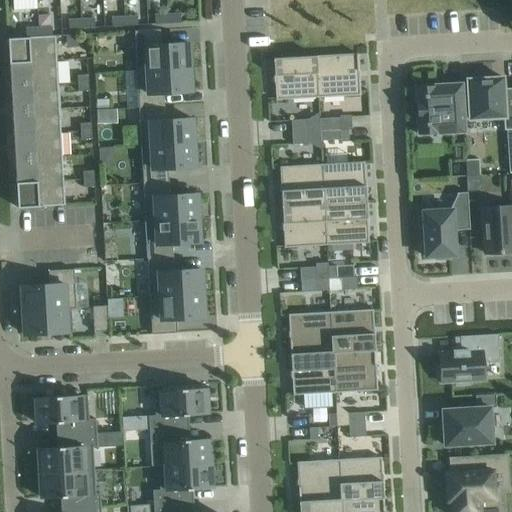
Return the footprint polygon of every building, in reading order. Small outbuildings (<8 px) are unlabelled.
[(180,14),(167,15),(168,24),(181,23),(180,14)] [(155,24),(168,24),(167,15),(155,15),(155,24)] [(125,26),(137,25),(137,16),(124,17),(125,26)] [(124,17),(112,18),(112,27),(125,26),(124,17)] [(82,28),(94,28),(94,19),(81,20),(82,28)] [(69,29),(81,28),(82,28),(81,20),(68,20),(69,29)] [(39,37),(51,36),(51,27),(38,28),(39,37)] [(39,37),(38,28),(26,29),(26,38),(39,37)] [(134,31),(135,47),(160,45),(160,30),(134,31)] [(81,43),(92,42),(92,34),(81,35),(81,43)] [(8,39),(9,63),(57,60),(55,36),(51,36),(39,37),(26,38),(8,39)] [(160,45),(135,47),(137,71),(190,68),(188,44),(160,45)] [(357,54),(315,56),(318,98),(360,95),(359,78),(360,78),(359,71),(358,71),(357,54)] [(276,100),(318,98),(315,56),(273,59),(274,76),(274,83),(275,83),(276,100)] [(9,63),(11,87),(58,85),(57,60),(9,63)] [(190,68),(137,71),(138,95),(163,93),(191,92),(190,68)] [(88,75),(77,76),(78,84),(88,83),(88,75)] [(511,129),(511,89),(503,89),(503,77),(467,79),(469,120),(504,118),(505,130),(511,129)] [(88,83),(78,84),(78,92),(89,91),(88,83)] [(461,84),(415,87),(416,100),(411,100),(412,121),(417,121),(418,135),(464,132),(461,84)] [(11,87),(12,111),(59,109),(58,85),(11,87)] [(138,95),(139,108),(164,107),(163,93),(138,95)] [(108,100),(95,101),(96,111),(109,110),(108,100)] [(139,108),(140,122),(165,121),(164,107),(139,108)] [(61,133),(59,109),(12,111),(13,136),(61,133)] [(339,118),(319,119),(320,131),(340,130),(339,118)] [(165,121),(140,122),(141,146),(194,143),(193,119),(165,121)] [(291,120),(292,133),(308,132),(307,120),(291,120)] [(91,123),(80,124),(80,132),(91,131),(91,123)] [(348,130),(340,130),(340,142),(348,142),(348,130)] [(92,139),(91,131),(80,132),(81,140),(92,139)] [(292,145),(309,144),(308,132),(292,133),(292,145)] [(13,136),(15,160),(62,157),(61,133),(13,136)] [(194,143),(141,146),(142,170),(168,168),(195,167),(194,143)] [(15,160),(16,184),(63,181),(62,157),(15,160)] [(478,160),(465,161),(466,177),(479,176),(478,160)] [(364,162),(322,165),(324,205),(366,202),(365,186),(366,186),(365,179),(364,162)] [(282,207),(324,205),(322,165),(280,167),(281,184),(280,184),(280,192),(281,192),(282,207)] [(143,184),(168,182),(168,168),(142,170),(143,184)] [(93,171),(83,172),(83,180),(94,179),(93,171)] [(479,176),(466,177),(467,190),(480,190),(479,176)] [(94,179),(83,180),(84,188),(94,187),(94,179)] [(511,206),(482,208),(485,254),(511,252),(511,179),(510,180),(511,206)] [(16,184),(18,208),(65,206),(63,181),(16,184)] [(169,196),(168,182),(143,184),(144,197),(169,196)] [(450,210),(422,211),(422,213),(419,213),(420,227),(423,227),(425,257),(434,257),(435,260),(450,259),(450,256),(455,255),(454,231),(469,230),(467,193),(456,193),(456,195),(450,210)] [(169,196),(144,197),(145,221),(198,218),(197,194),(169,196)] [(366,202),(324,205),(326,245),(368,243),(367,226),(368,225),(368,218),(367,218),(366,202)] [(326,245),(324,205),(282,207),(283,223),(282,223),(282,231),(283,231),(284,248),(326,245)] [(198,218),(145,221),(147,245),(172,244),(200,242),(198,218)] [(147,245),(148,259),(173,257),(172,244),(147,245)] [(173,257),(148,259),(148,273),(173,271),(173,257)] [(328,279),(336,278),(336,266),(328,266),(328,279)] [(300,268),(300,280),(312,280),(316,280),(316,267),(300,268)] [(49,285),(74,284),(74,270),(49,271),(49,285)] [(173,271),(148,273),(150,297),(203,293),(201,270),(173,271)] [(357,289),(356,277),(340,278),(341,290),(357,289)] [(328,279),(316,280),(312,280),(313,292),(329,291),(328,279)] [(49,285),(21,287),(23,311),(76,308),(74,284),(49,285)] [(203,293),(150,297),(151,320),(176,319),(204,317),(203,293)] [(94,332),(108,331),(107,306),(93,307),(94,332)] [(76,308),(23,311),(24,335),(72,332),(71,309),(76,309),(76,308)] [(330,312),(333,352),(375,350),(374,334),(374,327),(373,327),(372,310),(330,312)] [(291,355),(333,352),(330,312),(288,315),(289,332),(288,332),(289,339),(290,339),(291,355)] [(177,333),(176,319),(151,320),(152,334),(177,333)] [(469,381),(484,380),(483,360),(499,359),(498,334),(460,337),(461,350),(453,350),(453,352),(439,353),(439,365),(435,366),(436,379),(440,378),(440,383),(456,382),(456,386),(469,385),(469,381)] [(375,350),(333,352),(335,393),(377,390),(376,373),(377,373),(376,366),(375,366),(375,350)] [(293,395),(335,393),(333,352),(291,355),(292,371),(291,371),(291,378),(292,378),(293,395)] [(149,430),(179,428),(178,416),(207,414),(205,388),(154,391),(155,416),(148,416),(149,430)] [(66,422),(66,435),(96,433),(96,419),(81,420),(80,395),(36,398),(37,424),(66,422)] [(444,441),(444,446),(492,443),(490,408),(496,407),(495,395),(475,396),(476,408),(442,410),(443,425),(439,425),(440,441),(444,441)] [(348,413),(349,426),(365,425),(364,412),(348,413)] [(336,414),(328,415),(329,427),(337,426),(336,414)] [(349,426),(349,438),(365,437),(365,425),(349,426)] [(317,427),(309,428),(310,440),(318,440),(317,427)] [(158,465),(158,466),(210,464),(208,439),(180,440),(179,428),(149,430),(150,444),(164,443),(165,465),(158,465)] [(97,447),(96,433),(66,435),(67,447),(39,449),(40,473),(94,470),(93,447),(97,447)] [(505,453),(449,456),(449,458),(453,458),(454,472),(446,472),(447,492),(451,492),(451,511),(498,511),(498,494),(494,495),(492,455),(505,455),(505,453)] [(339,460),(341,500),(383,498),(382,482),(383,482),(383,474),(382,474),(381,457),(339,460)] [(299,502),(341,500),(339,460),(297,462),(298,479),(297,479),(297,487),(298,487),(299,502)] [(153,490),(153,504),(183,502),(182,490),(211,488),(210,464),(158,466),(159,490),(153,490)] [(95,494),(94,470),(40,473),(41,498),(70,497),(71,509),(101,507),(100,493),(95,494)] [(341,500),(341,511),(383,511),(383,498),(341,500)] [(341,511),(341,500),(299,502),(299,511),(341,511)] [(183,511),(183,502),(153,504),(153,511),(183,511)]
